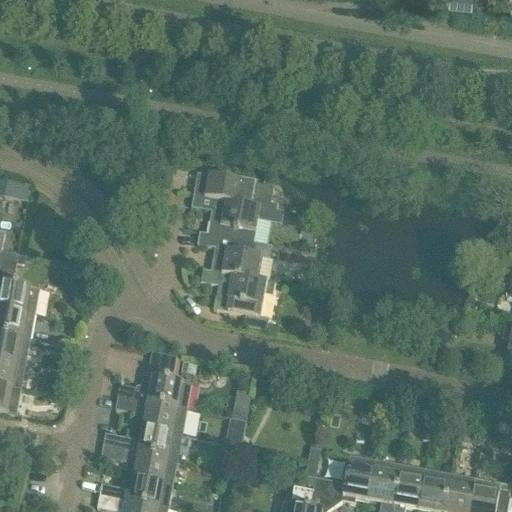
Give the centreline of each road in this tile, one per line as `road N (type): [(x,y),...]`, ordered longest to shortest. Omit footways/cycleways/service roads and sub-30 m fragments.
road 1 (secondary): [(511,95),(16,0)]
road 2 (residential): [(146,294),(194,337),(511,400)]
road 3 (residential): [(0,162),(43,171),(89,201),(146,294)]
road 4 (residential): [(78,455),(98,337),(146,294)]
